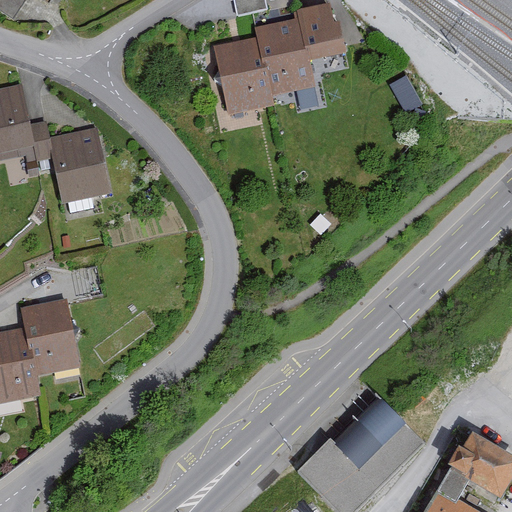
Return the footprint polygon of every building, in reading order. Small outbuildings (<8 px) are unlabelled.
[(265,13),(261,0),(231,0),(236,19),(265,13)] [(329,26),(326,11),(294,17),(296,26),(251,34),(253,45),(212,52),(224,118),(273,110),(270,98),(313,90),(309,65),(341,60),(335,25),(329,26)] [(17,92),(0,95),(0,162),(29,157),(17,92)] [(93,135),(48,144),(45,130),(30,133),(36,166),(49,164),(58,209),(106,200),(93,135)] [(77,374),(64,305),(18,314),(22,335),(0,339),(0,409),(38,402),(34,382),(77,374)] [(362,511),(421,451),(377,409),(335,452),(328,445),(294,481),(326,511),(362,511)] [(511,485),(511,464),(467,440),(426,511),(462,511),(455,508),(466,487),(501,506),(511,485)]
